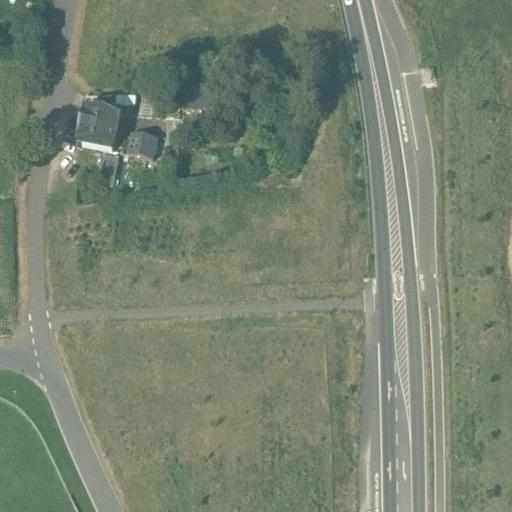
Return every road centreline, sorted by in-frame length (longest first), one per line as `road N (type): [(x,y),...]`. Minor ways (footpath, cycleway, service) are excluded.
road 1 (secondary): [(403,511),(398,283),(378,97),(358,0)]
road 2 (residential): [(48,357),(37,299),(37,192),(72,0)]
road 3 (residential): [(48,357),(110,511)]
